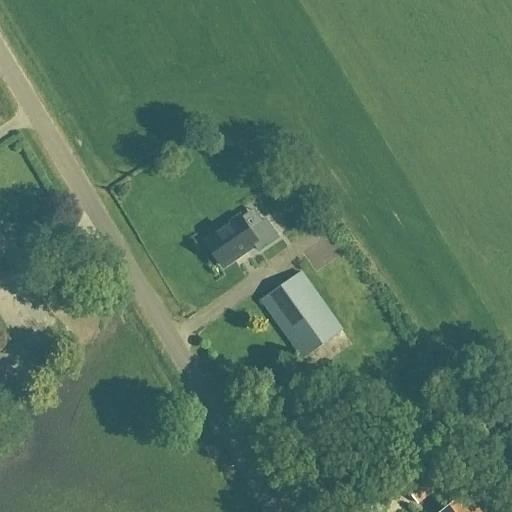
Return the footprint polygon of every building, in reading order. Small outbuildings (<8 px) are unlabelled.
[(240,219),(206,243),(223,267),(254,246),(259,252),(278,239),(266,221),(262,223),(249,232),(241,220),(240,219)] [(352,229),(312,257),(386,362),(404,349),(399,343),(412,334),(409,329),(402,333),(392,320),(408,309),(387,279),(352,229)] [(194,314),(228,291),(188,233),(154,257),(194,314)] [(0,256),(10,250),(0,234),(0,256)] [(383,249),(397,271),(420,258),(406,235),(383,249)] [(300,274),(261,301),(303,360),(342,332),(300,274)] [(0,351),(13,343),(0,322),(0,351)] [(303,433),(319,421),(290,385),(274,396),(303,433)] [(468,427),(479,439),(488,431),(493,436),(511,419),(511,403),(504,395),(468,427)] [(418,505),(443,486),(429,469),(405,488),(418,505)] [(479,511),(465,494),(442,511),(479,511)]
